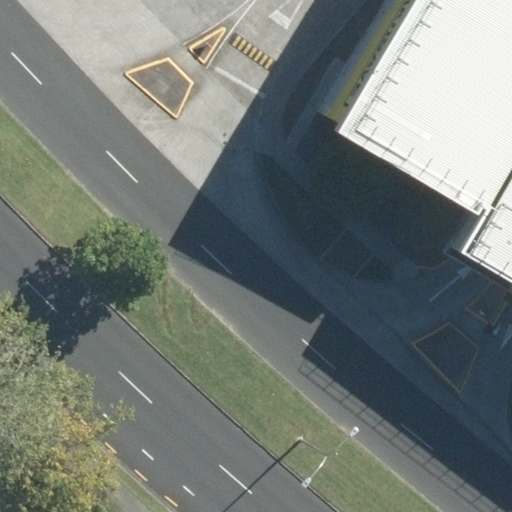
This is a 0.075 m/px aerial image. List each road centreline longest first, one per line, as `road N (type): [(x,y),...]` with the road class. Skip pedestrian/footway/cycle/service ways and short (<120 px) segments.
road 1 (secondary): [(0,21),(347,358),(511,506)]
road 2 (secondary): [(280,511),(0,264)]
